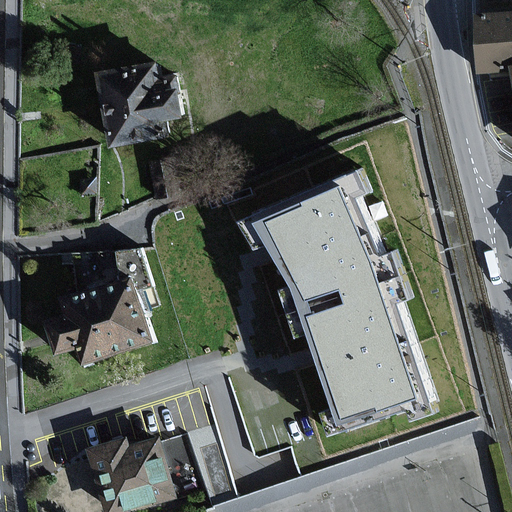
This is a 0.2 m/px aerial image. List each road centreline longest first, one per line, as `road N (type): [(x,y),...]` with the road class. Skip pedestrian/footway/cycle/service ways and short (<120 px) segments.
road 1 (residential): [(441,0),(481,197)]
road 2 (residential): [(481,197),(511,316)]
